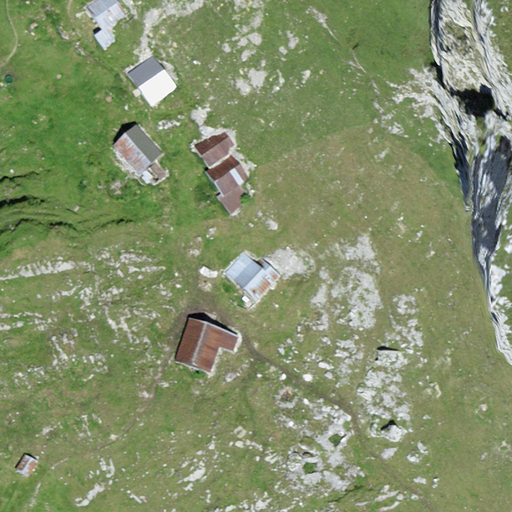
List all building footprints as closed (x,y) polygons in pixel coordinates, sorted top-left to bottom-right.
[(117,0),(100,0),(83,13),(101,37),(129,15),(117,0)] [(154,58),(130,78),(156,109),(180,90),(154,58)] [(135,133),(114,151),(136,176),(157,158),(135,133)] [(235,158),(208,175),(221,195),(212,201),(224,219),(248,204),(240,191),(251,184),(235,158)] [(143,176),(154,188),(166,177),(156,165),(143,176)] [(246,258),(226,277),(253,304),(278,280),(270,271),(264,277),(246,258)] [(236,339),(190,323),(175,364),(207,375),(217,348),(231,353),(236,339)] [(15,471),(26,478),(35,462),(29,459),(24,456),(15,471)]
